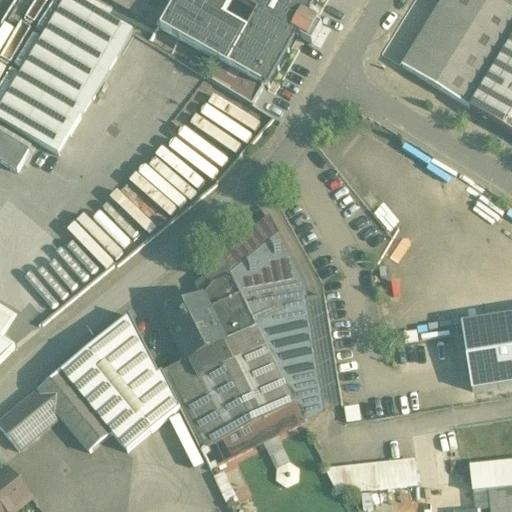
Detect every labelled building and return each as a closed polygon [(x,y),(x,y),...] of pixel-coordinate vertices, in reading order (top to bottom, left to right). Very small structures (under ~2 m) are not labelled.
[(132,36),(73,0),(66,0),(7,99),(71,137),(132,36)] [(103,0),(157,30),(211,60),(218,64),(253,0),(103,0)] [(253,0),(218,64),(262,89),(293,34),(296,35),(295,37),(301,40),(300,42),(311,49),(321,31),(317,29),(319,26),(316,24),(318,20),(312,16),(308,23),(301,19),(312,0),(253,0)] [(511,0),(444,0),(407,60),(417,66),(411,76),(511,137),(511,0)] [(202,78),(208,67),(207,67),(211,60),(157,30),(148,46),(162,54),(202,78)] [(218,64),(211,60),(207,67),(208,67),(215,71),(208,82),(251,108),(262,89),(218,64)] [(71,137),(7,99),(0,110),(0,123),(58,159),(71,137)] [(269,218),(210,266),(213,272),(195,287),(202,300),(224,344),(256,327),(230,276),(279,236),(269,218)] [(279,236),(230,276),(256,327),(304,425),(342,407),(324,298),(308,301),(306,289),(279,236)] [(202,300),(183,309),(180,304),(174,302),(165,307),(163,312),(166,318),(165,318),(187,362),(224,344),(202,300)] [(130,318),(62,374),(113,436),(112,436),(127,454),(180,411),(163,375),(159,377),(130,318)] [(511,319),(463,327),(473,392),(511,386),(511,319)] [(224,344),(187,362),(163,375),(180,411),(201,452),(206,449),(216,470),(304,425),(256,327),(224,344)] [(0,342),(0,364),(14,351),(0,342)] [(113,436),(62,374),(39,393),(61,419),(89,455),(112,436),(113,436)] [(39,393),(0,424),(0,430),(19,454),(61,419),(39,393)] [(415,461),(325,472),(337,498),(418,488),(415,461)] [(5,474),(0,478),(0,511),(15,511),(28,501),(5,474)] [(511,511),(511,492),(489,495),(490,511),(511,511)]
